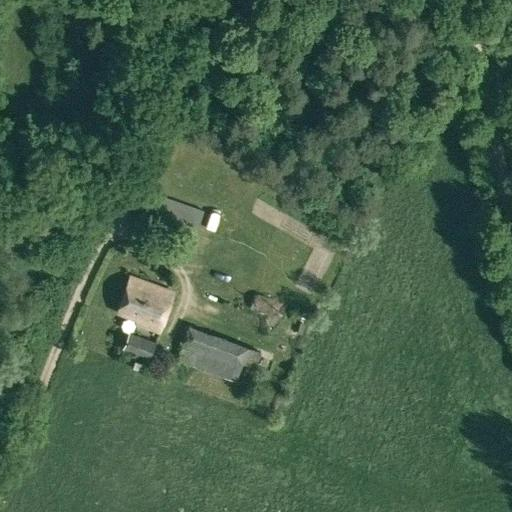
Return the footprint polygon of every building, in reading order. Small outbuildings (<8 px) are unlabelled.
[(152,224),(183,235),(186,226),(197,231),(204,210),(162,196),(152,224)] [(136,324),(158,333),(174,292),(130,276),(117,313),(138,320),(136,324)] [(248,308),(267,315),(272,300),(253,293),(248,308)] [(176,361),(236,382),(243,362),(248,347),(188,325),(176,361)] [(122,348),(149,359),(155,342),(129,331),(122,348)] [(248,347),(243,362),(253,365),(258,351),(248,347)]
